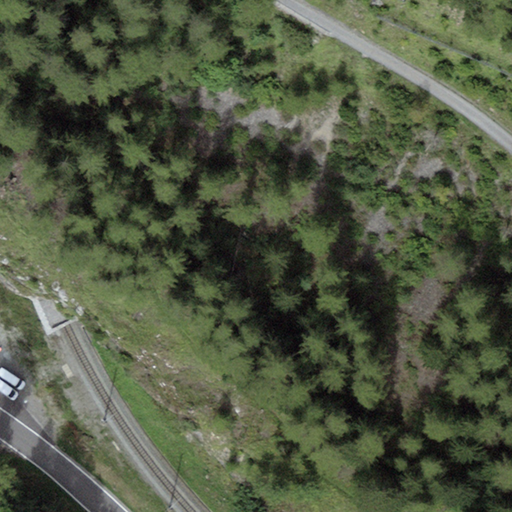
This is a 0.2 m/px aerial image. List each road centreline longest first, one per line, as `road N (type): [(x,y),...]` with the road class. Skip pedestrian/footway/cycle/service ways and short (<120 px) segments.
road 1 (unclassified): [(511,145),(293,0)]
road 2 (secondary): [(0,425),(108,511)]
